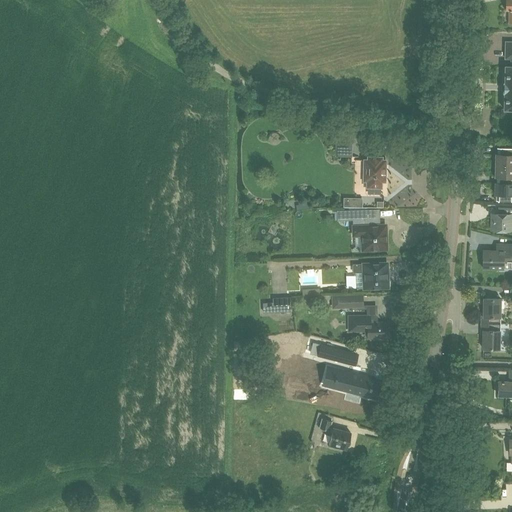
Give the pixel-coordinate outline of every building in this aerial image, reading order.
[(337,140),(336,157),(352,157),(353,141),(337,140)] [(496,160),(496,165),(511,165),(511,147),(498,148),(498,159),(496,160)] [(386,181),(386,160),(383,160),(383,157),(369,157),(369,160),(365,160),(364,181),(368,181),(368,187),(382,188),(382,181),(386,181)] [(497,172),(497,183),(511,183),(511,165),(496,165),(496,172),(497,172)] [(511,183),(497,183),(495,183),(495,189),(497,189),(497,200),(511,200),(511,183)] [(511,218),(511,207),(499,207),(498,216),(492,216),(492,231),(511,231),(511,218)] [(380,225),(380,218),(379,210),(353,211),(354,235),(363,234),(363,249),(372,249),(372,250),(378,250),(378,249),(387,249),(386,225),(380,225)] [(483,250),(483,267),(504,268),(504,267),(511,267),(511,243),(497,243),(497,250),(483,250)] [(388,263),(355,264),(351,265),(352,272),(355,272),(356,286),(365,285),(365,288),(373,287),(373,289),(381,288),(381,287),(389,287),(388,271),(388,263)] [(319,279),(319,268),(287,268),(287,279),(319,279)] [(363,306),(363,305),(362,295),(332,296),(333,307),(356,306),(363,306)] [(290,308),(289,296),(269,297),(270,301),(260,302),(260,310),(290,308)] [(482,316),(482,322),(500,323),(500,298),(484,298),(484,316),(482,316)] [(367,332),(367,337),(367,338),(388,337),(388,322),(377,323),(370,323),(370,316),(366,316),(353,316),(354,332),(364,332),(367,332)] [(499,348),(500,323),(482,322),(482,330),(484,330),(483,348),(499,348)] [(313,342),(310,353),(318,355),(318,356),(347,363),(350,352),(321,344),(313,342)] [(511,369),(510,370),(510,381),(499,381),(499,392),(510,392),(510,395),(511,394),(511,369)] [(375,398),(380,381),(349,373),(348,375),(337,372),(333,385),(345,388),(344,391),(375,398)] [(337,448),(338,447),(347,449),(351,433),(331,427),(333,421),(322,418),(320,428),(333,431),(329,445),(337,448)] [(316,489),(323,486),(320,479),(313,482),(316,489)]
